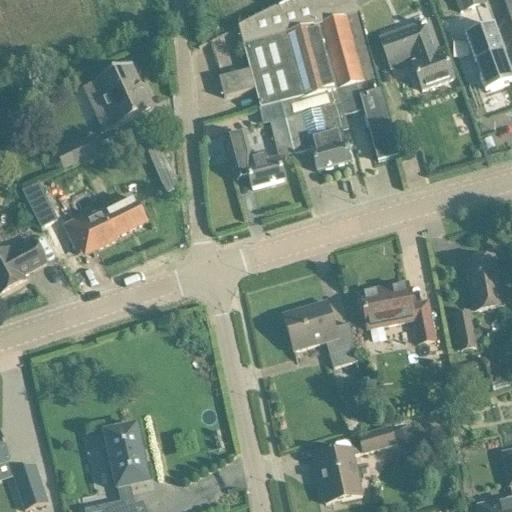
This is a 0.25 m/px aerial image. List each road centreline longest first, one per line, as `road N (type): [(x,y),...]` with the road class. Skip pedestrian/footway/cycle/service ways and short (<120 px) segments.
road 1 (unclassified): [(205,273),(511,194)]
road 2 (unclassified): [(205,273),(178,0)]
road 3 (unclassified): [(261,511),(205,273)]
road 4 (unclassified): [(0,343),(205,273)]
